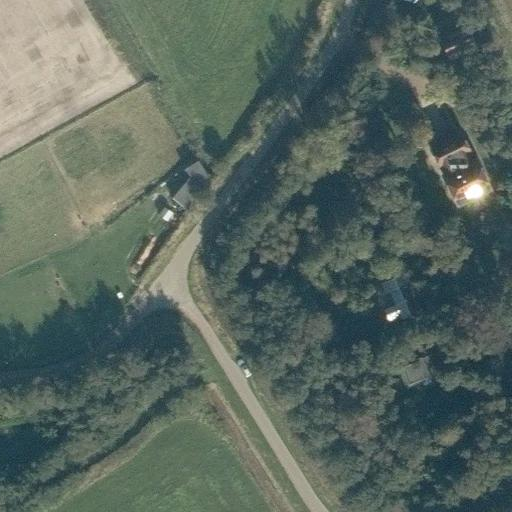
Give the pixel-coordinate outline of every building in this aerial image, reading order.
[(466,25),(439,38),(449,60),(476,47),(466,25)] [(511,137),(506,125),(492,132),(500,149),(511,142),(511,137)] [(461,135),(431,150),(440,168),(442,166),(446,174),(442,176),(457,206),(490,189),(475,159),(470,162),(466,155),(470,153),(461,135)] [(191,176),(173,198),(185,208),(209,179),(197,161),(184,169),(191,176)] [(406,273),(381,283),(385,293),(389,291),(395,305),(384,310),(389,321),(400,316),(401,319),(422,310),(406,273)] [(455,308),(440,316),(451,337),(466,329),(455,308)] [(407,365),(398,368),(405,386),(425,378),(442,380),(444,379),(446,384),(447,384),(434,353),(430,355),(426,345),(403,354),(407,365)]
